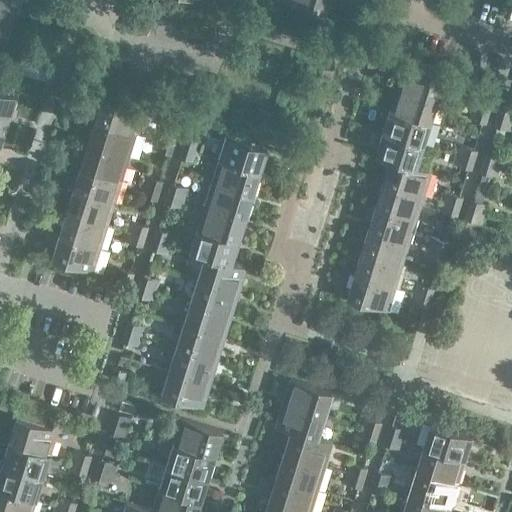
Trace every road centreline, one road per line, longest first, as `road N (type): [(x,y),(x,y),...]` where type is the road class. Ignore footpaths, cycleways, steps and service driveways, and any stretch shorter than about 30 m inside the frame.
road 1 (residential): [(0,356),(82,382),(103,312),(0,279)]
road 2 (residential): [(383,2),(511,48)]
